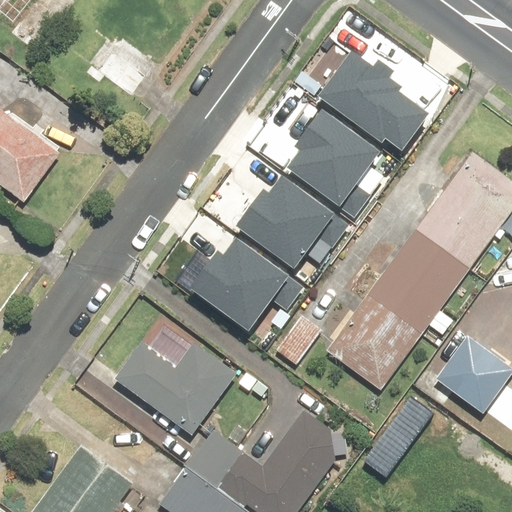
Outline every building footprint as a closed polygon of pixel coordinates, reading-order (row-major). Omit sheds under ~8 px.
[(11,0),(0,15),(0,30),(28,51),(51,19),(32,5),(35,0),(11,0)] [(92,74),(129,101),(187,22),(166,6),(170,0),(121,0),(90,43),(107,55),(92,74)] [(352,48),(317,99),(383,143),(386,138),(405,151),(431,112),(399,91),(402,86),(391,79),(397,69),(379,57),(375,63),(352,48)] [(384,151),(321,109),(295,147),(302,152),(289,170),(362,220),(381,192),(364,180),(384,151)] [(0,193),(22,209),(60,157),(0,113),(0,193)] [(326,353),(383,395),(511,218),(511,183),(472,154),(326,353)] [(262,186),(235,225),(299,269),(312,251),(325,261),(353,222),(282,173),(269,191),(262,186)] [(219,249),(193,288),(255,330),(275,301),(293,312),(311,285),(238,235),(226,254),(219,249)] [(322,333),(301,318),(274,354),(296,370),(322,333)] [(511,380),(511,369),(468,337),(434,382),(483,419),(511,380)] [(147,348),(142,345),(113,384),(190,440),(237,376),(193,344),(175,369),(147,348)] [(448,418),(415,393),(363,463),(396,488),(448,418)] [(217,490),(247,511),(297,511),(345,446),(303,415),(262,471),(242,456),(217,490)] [(81,449),(34,511),(115,511),(134,488),(81,449)] [(157,509),(161,511),(243,511),(186,470),(157,509)]
